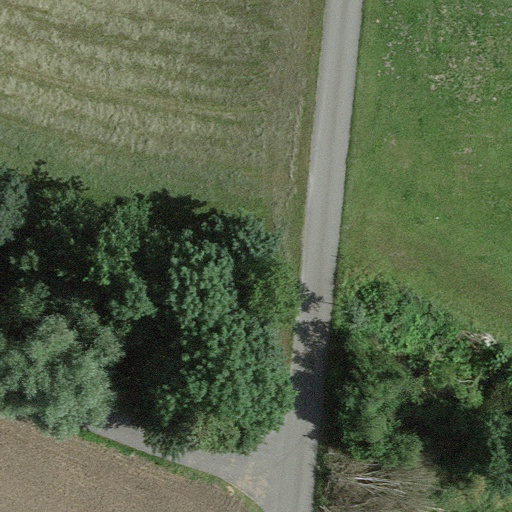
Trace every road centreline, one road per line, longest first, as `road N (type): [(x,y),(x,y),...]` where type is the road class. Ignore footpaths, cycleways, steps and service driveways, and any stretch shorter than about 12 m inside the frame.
road 1 (residential): [(301,511),(345,0)]
road 2 (track): [(0,397),(199,458),(305,476)]
